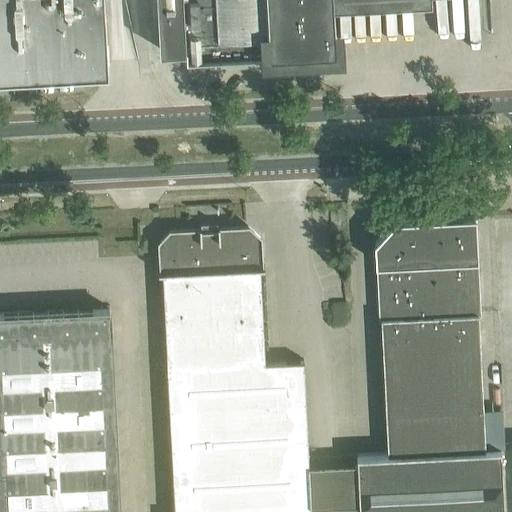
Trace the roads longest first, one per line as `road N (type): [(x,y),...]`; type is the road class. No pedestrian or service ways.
road 1 (tertiary): [(0,182),(511,155)]
road 2 (tertiary): [(511,105),(0,129)]
